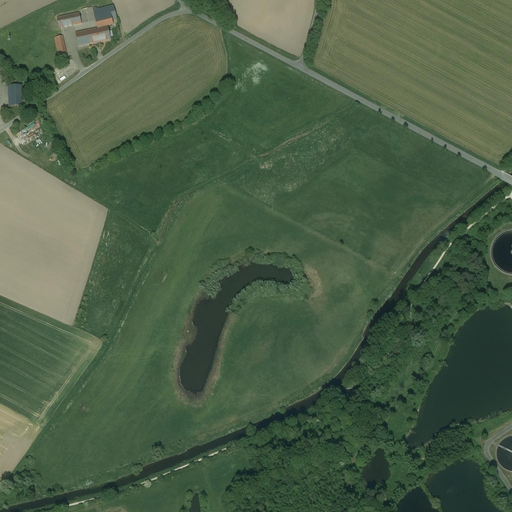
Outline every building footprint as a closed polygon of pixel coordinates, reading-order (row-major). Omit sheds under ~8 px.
[(80,0),(80,1),(79,2),(79,3),(78,4),(78,5),(78,6),(79,7),(79,8),(80,9),(81,10),(82,11),(83,11),(84,11),(86,11),(87,10),(88,10),(89,9),(90,8),(90,7),(90,6),(90,5),(90,4),(90,3),(90,2),(89,1),(89,0),(88,0),(80,0)] [(114,6),(93,11),(97,29),(113,25),(112,20),(117,19),(114,6)] [(70,16),(57,18),(59,28),(81,23),(79,14),(70,16)] [(107,28),(96,30),(76,34),(79,47),(110,40),(110,38),(113,37),(112,31),(108,32),(107,28)] [(62,37),(54,38),(58,56),(66,54),(62,37)] [(22,86),(8,86),(9,107),(22,106),(22,86)]
